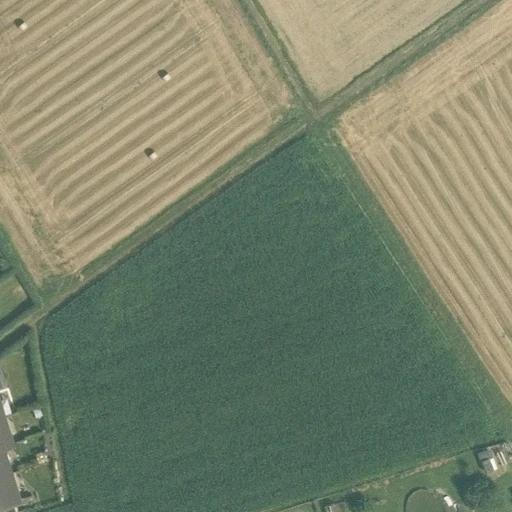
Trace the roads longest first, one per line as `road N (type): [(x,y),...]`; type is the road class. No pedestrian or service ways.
road 1 (track): [(0,360),(511,1)]
road 2 (track): [(511,428),(243,0)]
